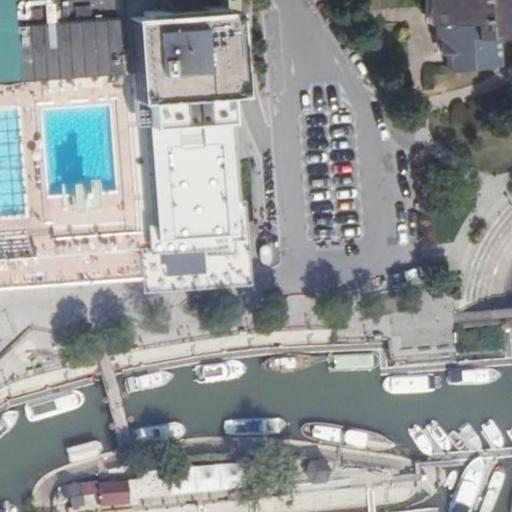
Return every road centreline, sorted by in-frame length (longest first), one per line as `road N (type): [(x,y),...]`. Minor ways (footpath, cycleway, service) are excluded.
road 1 (residential): [(297,274),(361,281),(384,267),(374,127),(300,0)]
road 2 (residential): [(297,274),(0,313)]
road 3 (residential): [(278,0),(297,274)]
